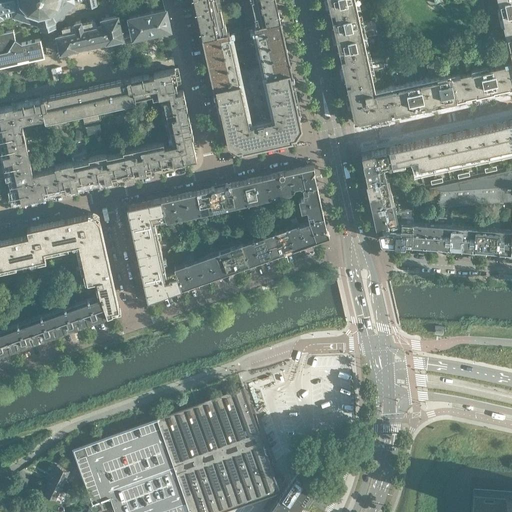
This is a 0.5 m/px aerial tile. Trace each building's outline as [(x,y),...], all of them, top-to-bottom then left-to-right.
[(0,0),(0,17),(3,17),(3,16),(11,14),(15,15),(15,16),(15,17),(16,17),(16,18),(17,19),(18,20),(19,20),(20,20),(21,20),(22,20),(23,19),(24,19),(25,18),(27,19),(27,20),(27,21),(28,22),(29,23),(30,23),(30,24),(31,24),(32,24),(33,24),(34,23),(35,23),(36,22),(38,22),(39,22),(40,28),(55,25),(54,19),(55,19),(56,17),(57,18),(58,18),(59,18),(60,18),(61,17),(62,17),(63,16),(64,15),(64,14),(64,13),(64,12),(64,11),(64,10),(65,9),(66,9),(67,9),(68,10),(69,9),(70,9),(71,8),(72,7),(73,6),(73,5),(73,4),(73,3),(73,2),(74,0),(85,0),(86,5),(96,3),(95,0),(0,0)] [(232,21),(230,13),(229,5),(218,7),(216,0),(210,0),(194,4),(202,37),(202,38),(220,34),(222,33),(224,33),(222,24),(232,21)] [(280,20),(275,0),(249,0),(242,2),(245,13),(245,15),(246,18),(257,16),(259,25),(261,24),(261,25),(262,25),(262,24),(280,20)] [(372,79),(370,70),(384,66),(382,56),(368,59),(362,35),(368,33),(368,35),(377,33),(374,19),(365,21),(365,23),(360,24),(354,0),(327,0),(338,50),(339,55),(353,117),(354,121),(420,107),(425,106),(459,98),(465,97),(465,96),(470,95),(470,93),(474,92),(475,95),(485,93),(480,71),(479,68),(472,69),(473,71),(459,74),(460,75),(452,77),(452,76),(450,76),(450,73),(439,75),(436,61),(426,63),(429,77),(404,83),(401,69),(391,71),(394,85),(384,87),(382,79),(380,78),(372,79)] [(511,0),(496,0),(501,17),(502,16),(511,13),(511,0)] [(169,28),(165,9),(129,17),(133,36),(169,28)] [(511,13),(502,16),(503,24),(502,24),(506,41),(507,41),(509,49),(511,48),(511,13)] [(123,39),(117,15),(101,19),(103,25),(96,27),(95,20),(82,23),(81,20),(75,22),(75,25),(62,28),(63,34),(57,36),(60,52),(77,49),(77,48),(106,41),(106,42),(123,39)] [(300,110),(286,48),(281,25),(280,20),(262,24),(262,25),(261,25),(261,24),(259,25),(254,26),(262,64),(237,70),(228,32),(224,33),(222,33),(220,34),(202,38),(202,39),(201,39),(202,42),(203,42),(222,127),(257,119),(265,117),(300,110)] [(44,56),(40,38),(21,43),(15,39),(13,30),(0,32),(0,65),(17,62),(19,64),(23,61),(22,59),(28,58),(28,60),(44,56)] [(511,86),(511,63),(504,65),(504,64),(487,68),(488,69),(480,71),(485,93),(493,91),(493,89),(497,88),(498,89),(504,88),(504,87),(508,86),(508,87),(511,86)] [(177,91),(175,81),(177,80),(176,74),(179,74),(178,67),(154,73),(153,71),(147,72),(148,74),(130,78),(135,97),(151,93),(152,97),(162,95),(163,100),(174,98),(173,92),(177,91)] [(101,119),(99,109),(135,101),(130,78),(129,78),(126,78),(124,78),(123,79),(121,80),(49,96),(47,95),(46,95),(44,96),(41,97),(40,98),(44,115),(45,121),(81,113),(84,122),(101,119)] [(188,113),(187,107),(183,90),(177,91),(173,92),(174,98),(163,100),(169,129),(191,124),(188,113)] [(0,143),(25,138),(21,120),(44,115),(40,98),(17,103),(17,101),(11,103),(11,105),(0,107),(0,131),(1,131),(2,136),(0,136),(0,143)] [(300,111),(300,110),(265,117),(271,143),(292,138),(291,136),(295,135),(301,126),(298,111),(300,111)] [(271,143),(265,117),(257,119),(262,145),(271,143)] [(262,145),(257,119),(222,127),(222,128),(225,127),(228,142),(237,148),(241,147),(242,149),(262,145)] [(416,158),(418,167),(511,145),(511,120),(387,148),(391,163),(416,158)] [(196,158),(193,142),(195,142),(193,135),(193,136),(191,124),(169,129),(172,141),(163,143),(163,141),(151,143),(156,168),(162,167),(161,163),(172,161),(173,165),(185,162),(185,161),(196,158)] [(93,179),(88,159),(73,163),(72,161),(54,165),(54,167),(32,171),(25,138),(0,143),(1,149),(5,148),(6,153),(2,154),(4,161),(7,160),(8,165),(5,166),(6,172),(10,171),(11,176),(10,176),(11,183),(14,182),(16,187),(13,187),(15,193),(11,194),(13,200),(43,193),(42,190),(47,189),(48,192),(54,191),(54,187),(59,186),(59,190),(66,188),(65,185),(70,184),(71,187),(78,186),(77,182),(82,181),(82,185),(89,183),(88,180),(93,179)] [(156,168),(151,143),(122,150),(123,151),(127,171),(128,175),(134,173),(133,170),(138,169),(139,172),(146,171),(145,167),(150,166),(151,170),(156,168)] [(391,167),(387,148),(361,154),(364,170),(382,166),(383,167),(387,166),(388,167),(391,167)] [(127,171),(123,151),(107,155),(106,153),(88,157),(88,159),(93,179),(93,182),(100,181),(99,177),(104,176),(105,180),(112,178),(111,175),(116,174),(116,177),(123,176),(122,172),(127,171)] [(316,184),(313,170),(314,168),(313,164),(301,167),(305,185),(303,187),(301,187),(303,192),(306,191),(305,188),(306,186),(316,184)] [(386,178),(385,173),(384,173),(383,167),(382,166),(364,170),(367,182),(386,178)] [(305,185),(301,167),(289,169),(293,186),(299,185),(301,187),(303,187),(305,185)] [(293,186),(289,169),(283,171),(282,170),(279,170),(279,172),(277,172),(282,192),(292,189),(293,188),(293,186)] [(511,169),(462,181),(460,183),(462,189),(511,185),(511,169)] [(282,192),(277,172),(266,175),(270,194),(282,192)] [(406,175),(410,193),(421,192),(417,173),(406,175)] [(270,194),(266,175),(254,177),(258,197),(270,194)] [(258,197),(254,177),(242,180),(247,199),(258,197)] [(388,190),(386,178),(367,182),(370,194),(388,190)] [(247,199),(242,180),(231,182),(235,202),(247,199)] [(240,223),(235,202),(231,182),(227,183),(226,182),(225,182),(219,184),(219,185),(223,204),(226,218),(228,226),(235,224),(240,223)] [(223,204),(219,185),(219,184),(212,185),(211,185),(211,187),(207,187),(212,207),(223,204)] [(320,200),(316,184),(306,186),(305,188),(306,191),(303,192),(302,192),(303,197),(300,198),(301,204),(320,200)] [(408,185),(388,190),(391,202),(372,206),(375,218),(400,213),(413,210),(408,185)] [(212,207),(207,187),(196,190),(200,210),(212,207)] [(200,210),(196,190),(184,193),(188,212),(200,210)] [(391,202),(388,190),(370,194),(372,206),(391,202)] [(188,212),(184,193),(172,195),(177,215),(188,212)] [(177,215),(172,195),(161,198),(165,217),(177,215)] [(159,247),(153,220),(165,217),(161,198),(126,205),(137,252),(159,247)] [(323,215),(321,205),(320,200),(301,204),(302,210),(306,209),(307,215),(318,212),(319,216),(323,215)] [(326,229),(323,215),(319,216),(318,212),(307,215),(308,220),(309,220),(316,239),(329,234),(328,230),(326,229)] [(401,222),(402,222),(400,213),(375,218),(378,231),(392,227),(401,228),(401,222)] [(51,247),(78,241),(81,253),(105,248),(99,221),(98,222),(98,221),(98,220),(97,220),(97,219),(96,218),(95,217),(94,216),(93,216),(92,215),(91,215),(90,215),(89,215),(88,215),(87,214),(45,223),(51,247)] [(228,226),(226,218),(215,220),(217,229),(223,227),(228,226)] [(309,220),(308,220),(298,224),(305,243),(316,239),(309,220)] [(412,243),(413,223),(402,222),(401,222),(401,228),(400,242),(412,243)] [(0,266),(45,256),(44,249),(51,247),(45,223),(27,227),(29,234),(0,240),(0,266)] [(424,244),(425,224),(413,223),(412,243),(424,244)] [(238,232),(235,224),(228,226),(223,227),(226,235),(238,232)] [(305,243),(298,224),(287,228),(293,247),(305,243)] [(436,244),(438,225),(425,224),(424,244),(436,244)] [(448,245),(450,226),(438,225),(436,244),(448,245)] [(461,246),(462,227),(450,226),(448,245),(461,246)] [(226,235),(223,227),(217,229),(212,230),(215,238),(226,235)] [(400,242),(401,228),(392,227),(378,231),(379,238),(380,238),(382,240),(382,241),(383,240),(394,241),(394,242),(396,243),(399,243),(399,242),(400,242)] [(473,247),(474,228),(462,227),(461,246),(473,247)] [(293,247),(287,228),(276,232),(282,251),(293,247)] [(485,248),(486,229),(474,228),(473,247),(485,248)] [(497,249),(499,229),(486,229),(485,248),(497,249)] [(509,250),(511,230),(499,229),(497,249),(509,250)] [(282,251),(276,232),(264,236),(271,255),(282,251)] [(271,255),(264,236),(253,240),(260,259),(271,255)] [(260,259),(253,240),(242,244),(249,263),(260,259)] [(249,263),(242,244),(231,248),(238,267),(249,263)] [(182,287),(175,268),(164,272),(159,247),(137,252),(147,299),(182,287)] [(81,253),(87,280),(96,278),(100,294),(100,295),(107,314),(119,309),(105,248),(81,253)] [(238,267),(231,248),(220,252),(226,271),(238,267)] [(226,271),(220,252),(208,256),(215,275),(226,271)] [(215,275),(208,256),(197,260),(204,279),(215,275)] [(204,279),(197,260),(186,264),(193,283),(204,279)] [(193,283),(186,264),(175,268),(182,287),(193,283)] [(0,351),(2,351),(13,347),(25,343),(37,338),(48,334),(60,330),(72,326),(83,322),(95,318),(107,314),(99,293),(82,299),(81,295),(0,323),(0,351)] [(439,333),(442,333),(442,329),(443,326),(435,325),(435,333),(436,333),(437,333),(439,333)] [(88,494),(259,434),(252,413),(242,386),(204,400),(96,439),(96,438),(72,447),(88,494)] [(248,499),(278,489),(282,492),(267,511),(297,511),(306,499),(308,500),(311,495),(309,495),(317,484),(307,478),(309,474),(303,470),(301,474),(298,472),(300,471),(296,461),(289,463),(293,472),(275,479),(272,471),(270,466),(259,434),(88,494),(91,502),(90,503),(85,511),(212,511),(220,509),(248,499)] [(327,463),(329,459),(329,456),(330,455),(309,450),(304,466),(323,474),(324,473),(324,471),(325,469),(327,463)] [(64,480),(69,470),(57,465),(50,479),(62,484),(64,480)] [(60,489),(62,484),(50,479),(43,493),(55,499),(60,489)] [(74,485),(64,480),(62,484),(72,489),(74,485)] [(72,489),(62,484),(60,489),(70,494),(72,489)] [(511,511),(511,491),(473,489),(472,505),(471,511),(511,511)]
